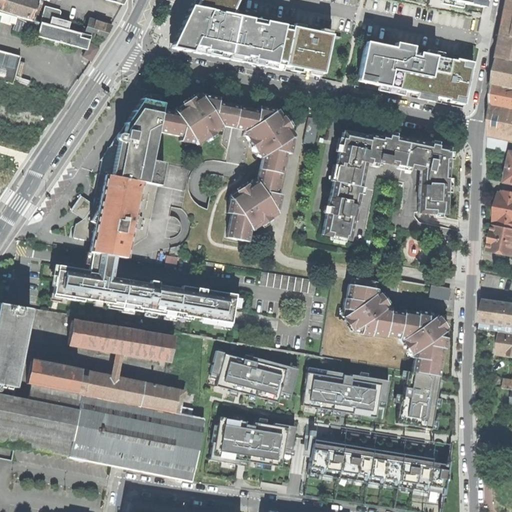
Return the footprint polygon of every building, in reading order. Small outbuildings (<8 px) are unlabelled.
[(0,0),(0,11),(13,15),(18,16),(34,21),(40,0),(0,0)] [(231,14),(237,0),(193,0),(183,22),(171,47),(194,52),(235,60),(283,70),(284,66),(295,68),(308,70),(309,66),(324,69),(331,35),(231,14)] [(511,0),(510,0),(500,57),(511,59),(511,0)] [(49,25),(52,17),(59,19),(61,13),(59,11),(45,7),(41,23),(49,25)] [(11,21),(13,15),(0,11),(0,21),(10,24),(11,21)] [(16,22),(14,29),(77,47),(80,37),(80,33),(68,30),(49,25),(41,23),(34,21),(18,16),(16,22)] [(52,17),(49,25),(68,30),(70,22),(59,19),(52,17)] [(90,19),(88,27),(85,35),(103,40),(107,33),(111,26),(90,19)] [(89,39),(80,37),(77,47),(86,49),(89,39)] [(394,47),(365,42),(357,81),(386,86),(410,91),(448,99),(448,101),(465,104),(473,62),(456,58),(456,60),(434,56),(419,53),(419,56),(411,54),(412,51),(394,47)] [(90,44),(83,56),(92,61),(99,48),(90,44)] [(0,80),(13,84),(21,56),(0,50),(0,80)] [(511,89),(511,59),(500,57),(495,81),(494,86),(511,89)] [(511,89),(494,86),(492,104),(511,108),(511,89)] [(161,110),(164,99),(142,95),(127,119),(125,128),(118,132),(100,160),(102,160),(100,173),(160,185),(166,159),(152,157),(157,131),(161,110)] [(161,110),(157,131),(181,136),(180,140),(193,143),(193,141),(197,139),(199,142),(217,130),(220,130),(220,125),(226,126),(230,105),(217,103),(217,98),(210,96),(202,95),(202,97),(199,99),(196,96),(178,108),(180,110),(175,113),(161,110)] [(511,108),(492,104),(489,138),(509,142),(511,142),(511,108)] [(244,108),(230,105),(226,126),(240,129),(244,108)] [(244,108),(240,129),(246,130),(249,134),(246,136),(258,153),(260,151),(263,155),(258,182),(253,185),(252,182),(233,194),(236,197),(233,200),(230,199),(227,212),(232,213),(227,237),(248,241),(250,227),(255,224),(256,227),(275,215),(272,211),(275,210),(278,210),(279,202),(281,194),(277,194),(285,152),(290,153),(293,138),(291,137),(289,134),(292,132),(279,113),(276,115),(274,112),(274,110),(266,108),(259,107),(258,111),(244,108)] [(376,159),(418,169),(420,141),(401,137),(381,133),(381,136),(368,133),(367,137),(341,132),(339,143),(337,154),(364,159),(376,162),(376,159)] [(489,138),(488,145),(508,149),(509,142),(489,138)] [(418,169),(419,169),(417,211),(444,213),(446,179),(447,147),(434,144),(420,141),(418,169)] [(355,204),(364,159),(337,154),(325,214),(321,233),(348,238),(354,203),(355,204)] [(403,210),(417,211),(419,169),(418,169),(376,159),(376,162),(364,159),(355,204),(354,203),(348,238),(361,241),(374,173),(404,180),(403,210)] [(160,185),(100,173),(94,205),(94,206),(84,219),(76,225),(73,238),(91,242),(128,249),(147,237),(148,230),(140,229),(142,218),(150,219),(157,185),(160,185)] [(499,199),(497,207),(511,209),(511,190),(504,189),(503,195),(499,195),(499,199)] [(94,206),(94,205),(81,196),(71,211),(84,219),(94,206)] [(500,218),(498,225),(511,227),(511,209),(497,207),(496,211),(496,217),(500,218)] [(491,236),(488,250),(498,252),(497,255),(506,257),(507,253),(511,254),(511,227),(498,225),(494,224),(491,236)] [(128,249),(91,242),(89,252),(90,252),(118,257),(126,258),(128,249)] [(80,268),(54,264),(49,296),(232,325),(235,311),(237,295),(199,289),(197,288),(162,283),(156,282),(115,275),(118,257),(90,252),(87,269),(80,268)] [(166,265),(177,266),(178,258),(167,257),(166,265)] [(317,280),(262,272),(260,285),(315,294),(317,280)] [(415,357),(412,372),(438,376),(441,362),(443,348),(445,348),(446,338),(443,337),(444,327),(438,318),(428,317),(429,312),(418,311),(418,312),(404,310),(404,312),(390,310),(390,308),(384,307),(384,302),(382,299),(380,296),(376,296),(377,289),(375,288),(376,282),(352,278),(351,285),(349,284),(346,298),(345,298),(343,308),(347,309),(345,320),(352,328),(361,330),(361,333),(371,335),(371,337),(386,336),(386,334),(399,336),(399,338),(406,339),(405,344),(409,350),(414,350),(413,357),(415,357)] [(501,331),(511,332),(511,304),(485,300),(483,312),(481,328),(501,331)] [(0,384),(14,388),(28,316),(29,310),(0,303),(0,384)] [(72,321),(68,345),(169,362),(173,338),(72,321)] [(500,342),(498,353),(511,354),(511,332),(501,331),(500,342)] [(290,395),(297,369),(251,357),(250,361),(224,354),(225,353),(215,351),(209,373),(217,375),(214,386),(235,392),(236,386),(243,387),(241,393),(276,402),(279,392),(290,395)] [(30,362),(57,367),(58,362),(31,357),(30,362)] [(80,395),(179,414),(181,407),(184,392),(57,367),(30,362),(26,384),(30,385),(80,395)] [(385,403),(388,381),(350,374),(350,376),(343,375),(343,373),(325,370),(324,376),(306,373),(300,405),(341,412),(341,407),(347,408),(346,413),(375,417),(377,402),(385,403)] [(439,377),(439,376),(438,376),(412,372),(406,371),(403,395),(400,395),(396,423),(431,429),(436,395),(438,381),(440,381),(440,377),(439,377)] [(503,388),(511,389),(511,379),(504,378),(503,388)] [(68,457),(80,395),(30,385),(27,401),(0,395),(0,443),(17,447),(68,457)] [(80,395),(68,457),(113,466),(190,482),(203,419),(191,416),(179,414),(80,395)] [(192,409),(181,407),(179,414),(191,416),(192,409)] [(245,454),(244,461),(245,461),(280,467),(283,449),(290,450),(294,427),(273,423),(273,426),(253,423),(252,426),(245,425),(246,421),(219,417),(215,443),(212,442),(209,460),(239,465),(241,453),(243,454),(245,454)] [(440,511),(451,442),(450,442),(447,464),(418,460),(378,454),(337,447),(312,443),(307,472),(442,494),(439,511),(440,511)] [(477,442),(478,451),(494,451),(495,444),(477,442)]
